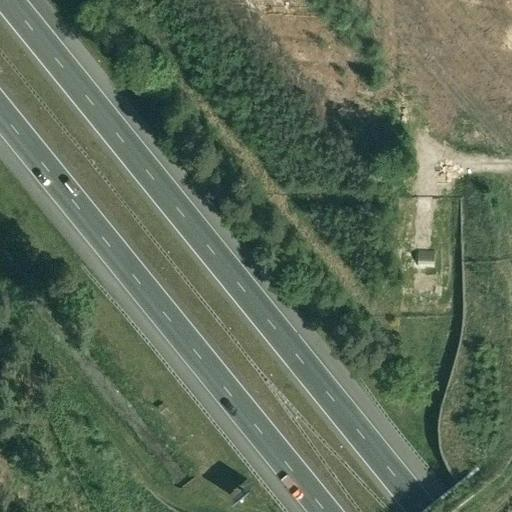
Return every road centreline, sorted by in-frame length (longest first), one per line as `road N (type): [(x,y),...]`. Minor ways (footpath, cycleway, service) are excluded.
road 1 (motorway): [(425,511),(5,0)]
road 2 (motorway): [(0,115),(322,511)]
